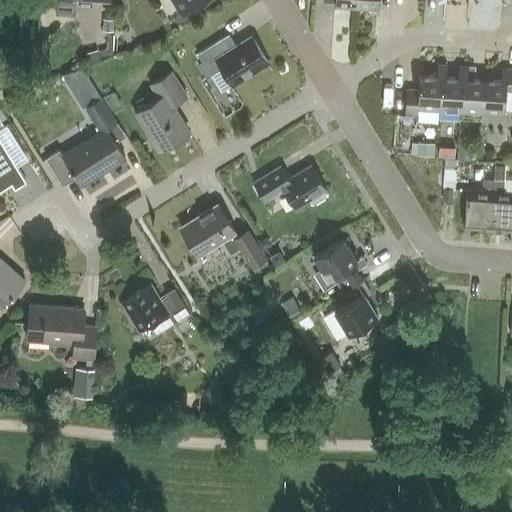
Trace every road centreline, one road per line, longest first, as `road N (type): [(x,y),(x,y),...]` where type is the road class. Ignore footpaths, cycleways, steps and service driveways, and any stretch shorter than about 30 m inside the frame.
road 1 (residential): [(18,220),(59,195),(89,240),(329,93)]
road 2 (unclassified): [(468,260),(434,247),(329,93)]
road 3 (residential): [(329,93),(414,39),(495,44),(511,34)]
